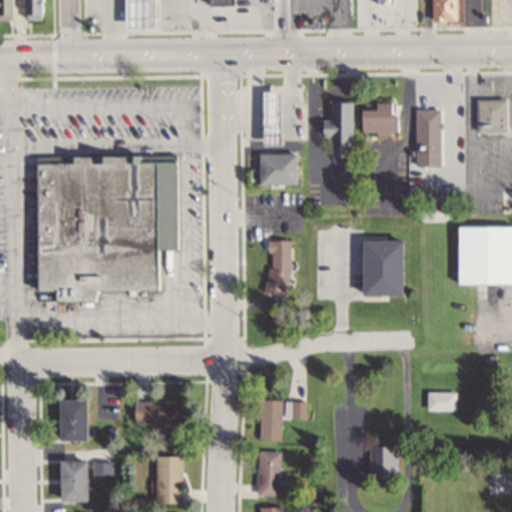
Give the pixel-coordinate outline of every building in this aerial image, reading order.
[(8,0),(0,0),(0,19),(9,19),(8,0)] [(20,0),(20,19),(42,19),(41,0),(20,0)] [(121,0),(121,27),(149,27),(149,0),(121,0)] [(432,0),(433,21),(456,21),(455,0),(432,0)] [(277,91),(259,91),(259,143),(277,143),(277,91)] [(504,132),(504,99),(475,99),(475,132),(504,132)] [(319,136),(329,136),(328,157),(349,157),(350,102),(328,102),(328,120),(319,120),(319,136)] [(373,110),(358,109),(357,134),(395,134),(396,102),(373,102),(373,110)] [(413,109),(413,147),(439,147),(439,109),(413,109)] [(295,182),(295,152),(256,152),(256,182),(295,182)] [(31,153),(177,155),(176,247),(155,247),(154,289),(95,288),(95,298),(30,297),(31,153)] [(511,225),(454,225),(454,283),(511,283),(511,225)] [(399,238),(359,238),(358,294),(399,294),(399,238)] [(265,239),(264,292),(287,293),(288,239),(265,239)] [(455,390),(424,390),(424,410),(455,410),(455,390)] [(82,398),(55,398),(55,438),(83,438),(82,398)] [(259,398),(259,438),(280,438),(280,398),(259,398)] [(179,399),(132,399),(132,422),(179,422),(179,399)] [(305,419),(305,401),(283,401),(283,419),(305,419)] [(368,477),(396,477),(396,445),(368,445),(368,477)] [(256,495),(278,495),(278,450),(256,450),(256,495)] [(154,455),(154,502),(181,502),(181,455),(154,455)] [(56,500),(83,500),(83,459),(56,459),(56,500)] [(110,461),(92,462),(92,480),(111,480),(110,461)]
